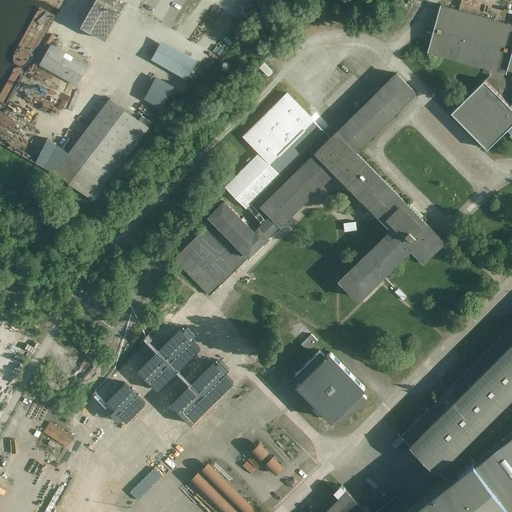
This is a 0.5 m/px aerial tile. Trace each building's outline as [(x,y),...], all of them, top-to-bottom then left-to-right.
[(105,43),(123,12),(101,0),(84,30),(105,43)] [(511,27),(442,7),(426,57),(507,79),(509,73),(511,73),(511,109),(484,83),(452,115),(491,151),(510,134),(511,134),(511,27)] [(186,80),(196,63),(162,45),(153,62),(186,80)] [(90,69),(53,47),(41,67),(79,88),(90,69)] [(208,229),(170,264),(209,301),(337,178),(395,235),(340,282),(361,303),(417,252),(428,262),(449,241),(361,151),(419,97),(397,73),(329,139),(286,97),(242,140),(258,155),(224,189),(261,226),(254,233),(225,204),(206,221),(236,250),(232,254),(208,229)] [(159,75),(149,99),(169,107),(179,83),(159,75)] [(70,156),(48,142),(33,165),(96,206),(151,131),(107,101),(70,156)] [(347,222),(347,230),(360,229),(359,221),(347,222)] [(103,343),(124,355),(170,269),(149,258),(103,343)] [(0,296),(17,306),(28,287),(8,276),(0,290),(0,296)] [(64,293),(40,279),(30,297),(54,310),(64,293)] [(99,319),(78,309),(45,374),(66,384),(99,319)] [(511,327),(401,438),(447,480),(474,460),(511,422),(511,327)] [(304,344),(311,349),(318,341),(312,335),(304,344)] [(31,360),(0,342),(0,377),(17,386),(31,360)] [(365,388),(330,353),(324,358),(319,353),(297,375),(301,379),(296,384),(333,420),(339,414),(346,421),(368,399),(361,392),(365,388)] [(81,389),(93,365),(82,359),(70,383),(81,389)] [(0,408),(11,388),(0,381),(0,408)] [(53,421),(46,431),(70,446),(77,436),(53,421)] [(511,511),(511,433),(406,511),(511,511)] [(257,448),(266,459),(275,452),(265,441),(257,448)] [(278,455),(271,463),(282,474),(290,466),(278,455)] [(196,480),(229,511),(260,511),(263,509),(214,461),(196,480)] [(368,511),(348,492),(327,511),(368,511)]
